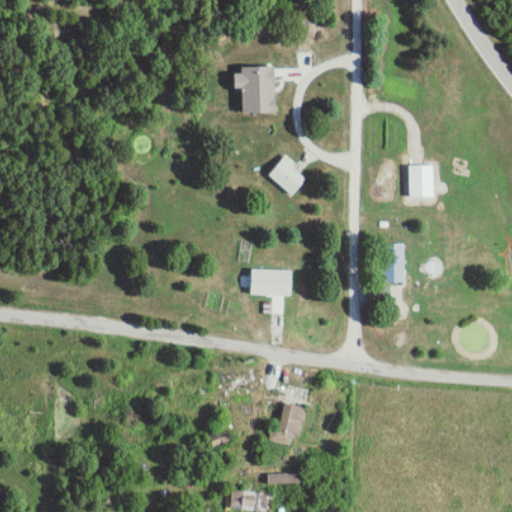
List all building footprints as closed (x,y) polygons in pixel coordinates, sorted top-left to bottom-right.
[(273,65),(239,66),(240,72),(231,73),(232,88),(240,88),(241,112),(274,111),(273,65)] [(267,175),(291,195),(305,178),(290,166),(294,162),(284,154),(267,175)] [(432,196),(432,164),(407,165),(408,197),(432,196)] [(402,243),(384,243),(384,282),(403,281),(402,243)] [(248,294),(272,294),(271,314),(285,315),(286,296),(290,296),(291,270),(249,269),(248,294)] [(270,427),(267,439),(288,445),(291,433),(300,435),(307,408),(284,402),(277,429),(270,427)] [(267,483),(300,482),(299,472),(266,473),(267,483)] [(228,507),(267,511),(269,493),(230,489),(228,507)]
